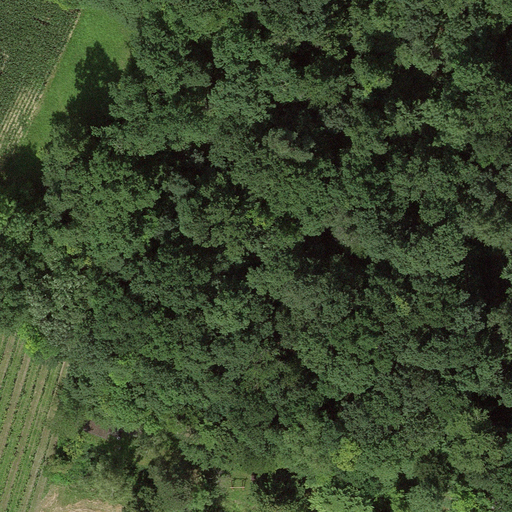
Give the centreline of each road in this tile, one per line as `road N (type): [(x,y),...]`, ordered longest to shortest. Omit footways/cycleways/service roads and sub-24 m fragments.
road 1 (track): [(510,511),(184,356),(0,291)]
road 2 (track): [(183,0),(455,69),(511,75)]
